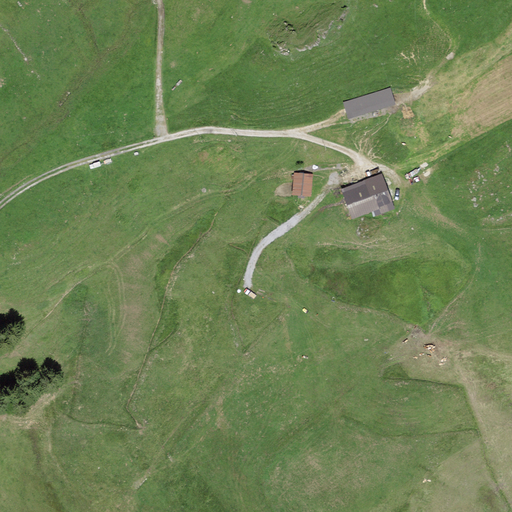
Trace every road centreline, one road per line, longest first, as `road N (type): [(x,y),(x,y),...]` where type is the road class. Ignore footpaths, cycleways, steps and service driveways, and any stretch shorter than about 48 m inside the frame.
road 1 (track): [(368,174),(354,155),(295,133),(203,130),(80,161),(0,205)]
road 2 (track): [(163,138),(158,0)]
